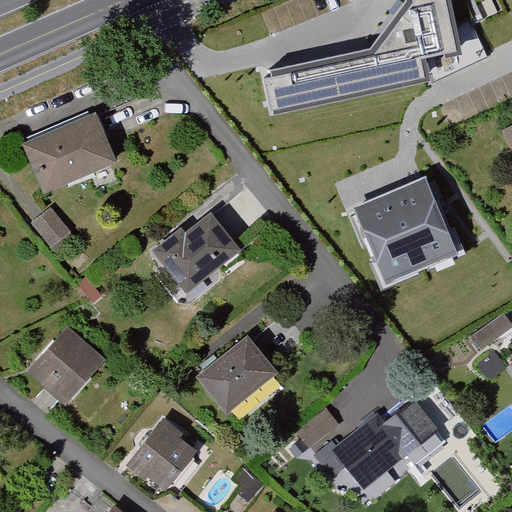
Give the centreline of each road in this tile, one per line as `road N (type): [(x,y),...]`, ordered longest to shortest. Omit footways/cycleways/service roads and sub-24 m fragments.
road 1 (residential): [(121,1),(393,346),(393,365)]
road 2 (residential): [(0,394),(142,511)]
road 3 (primary): [(0,55),(121,1)]
